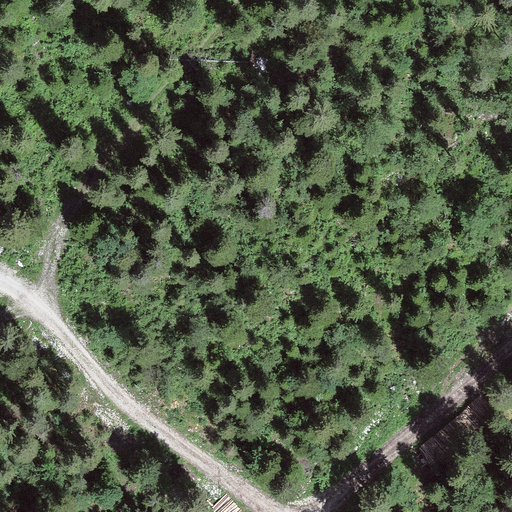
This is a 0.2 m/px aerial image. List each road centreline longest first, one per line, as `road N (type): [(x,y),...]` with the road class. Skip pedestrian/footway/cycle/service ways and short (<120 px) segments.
road 1 (track): [(0,279),(55,320),(122,405),(265,511)]
road 2 (track): [(326,511),(511,350)]
